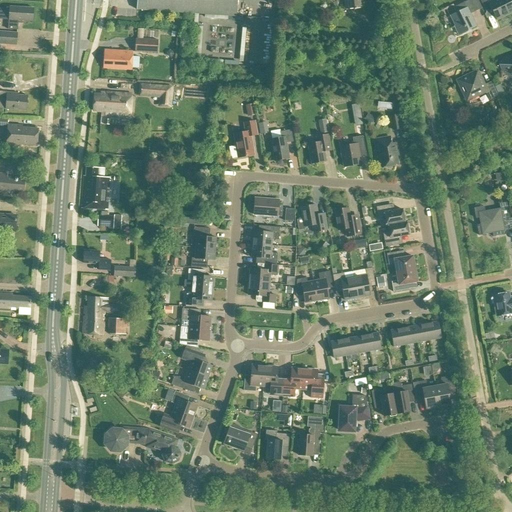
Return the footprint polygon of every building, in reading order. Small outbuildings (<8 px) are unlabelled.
[(137,0),(136,11),(194,15),(236,19),(237,0),(137,0)] [(343,0),(345,7),(342,7),(342,10),(363,8),(361,0),(343,0)] [(470,14),(476,11),(474,8),(480,5),(477,0),(469,0),(453,8),(456,13),(450,16),(455,26),(454,27),(458,35),(476,26),(470,14)] [(500,0),(492,0),(479,0),(486,12),(491,10),(497,21),(508,15),(500,0)] [(511,0),(500,0),(508,15),(511,13),(511,0)] [(9,20),(8,29),(17,30),(18,21),(33,22),(34,8),(10,7),(9,10),(9,20)] [(0,9),(0,19),(9,20),(9,10),(0,9)] [(0,43),(16,45),(17,33),(0,32),(0,36),(0,43)] [(157,53),(157,40),(135,39),(135,52),(157,53)] [(104,50),(103,68),(131,70),(131,68),(139,68),(139,57),(131,57),(132,51),(105,50),(104,50)] [(511,54),(503,59),(502,72),(511,78),(511,54)] [(498,96),(496,92),(491,82),(484,85),(477,71),(457,81),(467,101),(485,92),(489,101),(498,96)] [(138,96),(149,97),(158,98),(158,107),(171,108),(172,86),(139,83),(138,96)] [(130,116),(132,94),(100,92),(100,95),(94,95),(93,111),(101,112),(101,114),(130,116)] [(26,111),(27,95),(18,95),(18,94),(7,93),(5,109),(26,111)] [(351,105),(353,113),(361,112),(360,104),(351,105)] [(246,106),(248,117),(256,115),(254,105),(246,106)] [(390,116),(393,131),(400,130),(397,115),(390,116)] [(267,121),(259,122),(261,133),(269,132),(267,121)] [(250,137),(257,135),(254,122),(244,123),(245,133),(234,135),(238,158),(254,155),(250,137)] [(38,135),(39,132),(38,131),(38,129),(22,128),(22,126),(7,124),(6,146),(21,147),(21,145),(37,146),(38,135)] [(272,140),(270,140),(274,162),(289,159),(286,143),(293,142),(291,130),(280,132),(280,130),(270,132),(272,140)] [(323,148),(330,147),(328,135),(316,137),(317,143),(308,145),(311,164),(325,162),(323,148)] [(358,155),(366,153),(363,136),(352,138),(353,142),(348,143),(347,145),(347,146),(341,148),(344,167),(360,164),(358,155)] [(395,152),(398,152),(396,143),(389,144),(388,137),(374,140),(375,148),(378,147),(382,168),(386,167),(388,169),(392,168),(393,166),(398,165),(395,152)] [(84,176),(83,192),(81,208),(107,210),(110,178),(103,178),(104,169),(86,167),(86,176),(84,176)] [(24,193),(25,179),(7,177),(7,175),(0,173),(0,192),(11,194),(11,191),(24,193)] [(495,174),(496,183),(505,182),(504,173),(495,174)] [(191,185),(190,192),(197,193),(198,183),(194,182),(194,185),(191,185)] [(255,199),(254,215),(277,217),(282,217),(282,206),(278,206),(279,200),(255,199)] [(500,209),(496,209),(485,211),(484,207),(474,208),(476,219),(479,218),(480,225),(479,225),(477,225),(477,227),(479,236),(492,233),(493,237),(505,235),(502,220),(510,219),(507,203),(499,204),(500,209)] [(303,219),(297,220),(299,231),(305,229),(304,227),(312,226),(313,233),(327,230),(324,216),(318,217),(315,205),(301,208),(303,219)] [(386,226),(388,226),(404,223),(404,222),(402,210),(391,212),(389,205),(376,207),(378,219),(384,218),(386,226)] [(284,221),(293,222),(293,210),(285,209),(284,221)] [(347,237),(361,235),(358,220),(350,221),(348,209),(335,211),(338,231),(346,229),(347,237)] [(100,216),(97,216),(97,227),(113,227),(114,216),(107,216),(107,212),(101,212),(100,216)] [(0,231),(16,233),(17,216),(0,215),(0,231)] [(397,237),(409,235),(406,222),(404,222),(404,223),(388,226),(389,234),(383,235),(385,247),(398,245),(397,237)] [(252,245),(272,246),(272,240),(278,240),(279,228),(265,227),(265,233),(253,232),(252,245)] [(196,237),(195,248),(215,249),(216,238),(209,238),(210,229),(194,228),(193,237),(196,237)] [(325,242),(321,248),(327,252),(331,247),(325,242)] [(262,264),(264,265),(276,265),(277,254),(271,253),(272,246),(252,245),(251,258),(263,259),(262,264)] [(215,249),(195,248),(194,258),(191,258),(191,268),(207,269),(207,260),(214,261),(215,249)] [(110,271),(110,260),(99,260),(99,251),(83,251),(83,253),(82,253),(82,256),(83,257),(83,264),(98,264),(98,270),(110,271)] [(395,264),(396,273),(415,269),(412,256),(401,259),(400,252),(386,254),(388,265),(395,264)] [(250,269),(249,282),(269,284),(270,273),(277,274),(278,266),(276,265),(264,265),(264,271),(250,269)] [(135,268),(114,266),(113,276),(134,278),(135,268)] [(353,278),(357,298),(370,296),(367,283),(374,281),(372,268),(365,270),(366,276),(353,278)] [(185,287),(192,287),(192,288),(212,289),(213,278),(204,277),(205,271),(188,269),(187,280),(185,280),(185,287)] [(415,269),(396,273),(398,281),(391,282),(393,292),(406,290),(405,284),(417,282),(415,269)] [(313,282),(317,301),(328,299),(326,286),(332,285),(330,271),(318,274),(319,280),(313,282)] [(344,300),(357,298),(353,278),(345,279),(344,273),(336,275),(332,275),(335,288),(342,287),(344,300)] [(378,288),(385,287),(383,277),(376,278),(378,288)] [(305,303),(317,301),(313,282),(307,283),(306,278),(296,280),(295,294),(296,294),(303,293),(305,303)] [(269,284),(249,282),(248,295),(262,296),(261,302),(275,303),(275,295),(268,295),(269,284)] [(212,289),(192,288),(192,295),(186,294),(186,305),(202,307),(203,300),(211,301),(212,289)] [(19,314),(30,315),(31,297),(12,296),(12,293),(0,291),(0,309),(19,311),(19,314)] [(508,293),(496,295),(493,296),(493,297),(492,298),(491,299),(492,303),(493,304),(494,304),(497,317),(511,313),(511,297),(509,298),(508,293)] [(117,312),(118,306),(107,305),(108,298),(88,297),(87,307),(84,307),(84,314),(85,314),(85,317),(84,317),(82,334),(102,335),(104,311),(117,312)] [(190,320),(189,328),(209,329),(210,317),(200,316),(200,310),(182,309),(182,320),(190,320)] [(128,319),(108,318),(107,334),(125,334),(126,328),(127,328),(128,319)] [(426,324),(429,340),(441,338),(438,322),(426,324)] [(426,324),(414,327),(417,343),(429,340),(426,324)] [(414,327),(402,329),(405,345),(417,343),(414,327)] [(209,329),(189,328),(189,335),(181,334),(180,344),(197,348),(198,340),(208,341),(209,329)] [(393,347),(405,345),(402,329),(390,331),(393,347)] [(366,335),(369,352),(381,349),(378,333),(366,335)] [(366,335),(354,338),(357,354),(369,352),(366,335)] [(354,338),(342,340),(345,356),(357,354),(354,338)] [(333,358),(345,356),(342,340),(330,342),(333,358)] [(0,364),(7,365),(9,350),(0,349),(0,364)] [(184,369),(189,371),(207,378),(211,366),(200,362),(202,355),(185,349),(183,357),(188,358),(184,369)] [(263,387),(264,367),(251,366),(251,376),(245,376),(243,391),(255,392),(256,386),(263,387)] [(277,368),(264,367),(263,387),(270,387),(270,393),(282,394),(283,379),(277,378),(277,368)] [(283,379),(282,394),(282,396),(294,397),(294,389),(303,390),(304,370),(291,369),(290,379),(283,379)] [(317,371),(304,370),(303,390),(311,390),(310,398),(322,399),(323,381),(316,381),(317,371)] [(172,385),(176,386),(176,387),(189,391),(191,385),(203,389),(207,378),(189,371),(186,378),(179,377),(178,381),(174,380),(172,385)] [(434,387),(438,407),(450,405),(448,391),(454,390),(452,376),(441,378),(442,385),(434,387)] [(426,409),(438,407),(434,387),(427,388),(425,381),(412,383),(415,397),(423,395),(426,409)] [(400,382),(391,384),(393,394),(397,414),(410,412),(408,401),(414,400),(411,385),(400,387),(400,382)] [(106,393),(107,385),(89,384),(89,393),(106,393)] [(121,386),(115,392),(121,399),(127,393),(121,386)] [(164,400),(171,403),(176,405),(174,411),(193,417),(197,406),(187,402),(189,397),(168,389),(164,400)] [(383,390),(371,392),(374,407),(381,405),(383,417),(397,414),(393,394),(384,396),(383,390)] [(339,408),(338,431),(353,431),(354,422),(369,419),(365,396),(355,396),(355,408),(339,408)] [(281,411),(282,400),(274,399),(273,410),(281,411)] [(193,417),(174,411),(171,417),(164,415),(160,425),(177,431),(179,425),(189,429),(193,417)] [(307,425),(310,430),(309,430),(308,436),(299,435),(299,440),(297,440),(296,448),(299,448),(298,455),(312,456),(312,445),(319,445),(320,432),(323,432),(323,418),(314,418),(312,416),(308,420),(310,423),(307,425)] [(252,450),(257,435),(250,432),(249,435),(229,428),(223,444),(243,451),(245,448),(252,450)] [(177,461),(180,454),(177,449),(174,448),(177,441),(149,431),(124,429),(121,431),(112,430),(106,436),(105,444),(111,451),(119,451),(121,450),(120,449),(124,446),(124,447),(126,446),(126,442),(146,444),(155,447),(155,450),(164,453),(163,455),(165,461),(172,463),(177,461)] [(288,448),(289,435),(275,434),(276,430),(265,429),(264,440),(267,440),(266,459),(280,460),(281,447),(288,448)]
